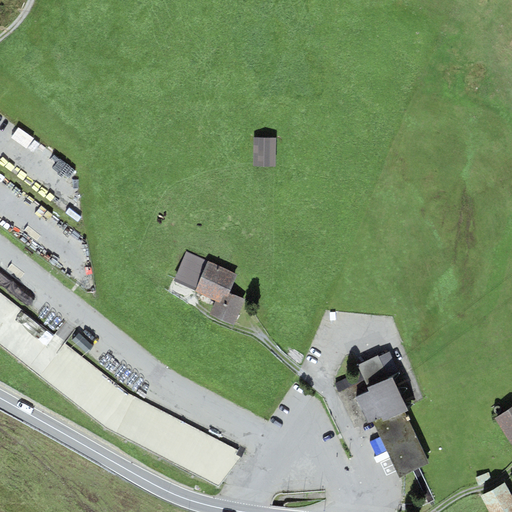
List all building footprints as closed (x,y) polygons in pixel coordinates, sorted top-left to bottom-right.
[(11,139),(33,153),(39,142),(17,128),(11,139)] [(275,167),(275,137),(254,137),(254,167),(275,167)] [(195,290),(208,261),(187,252),(174,281),(195,290)] [(238,274),(208,261),(195,290),(194,292),(216,301),(210,315),(233,325),(245,299),(230,293),(238,274)] [(379,357),(389,378),(392,377),(399,374),(389,352),(379,357)] [(357,365),(367,388),(389,378),(379,357),(378,355),(357,365)] [(408,412),(392,377),(389,378),(367,388),(369,392),(356,397),(369,424),(374,422),(399,478),(429,464),(405,413),(408,412)] [(511,406),(494,418),(511,445),(511,406)] [(475,479),(478,486),(491,479),(488,472),(475,479)] [(511,511),(511,496),(505,483),(480,496),(489,511),(511,511)]
